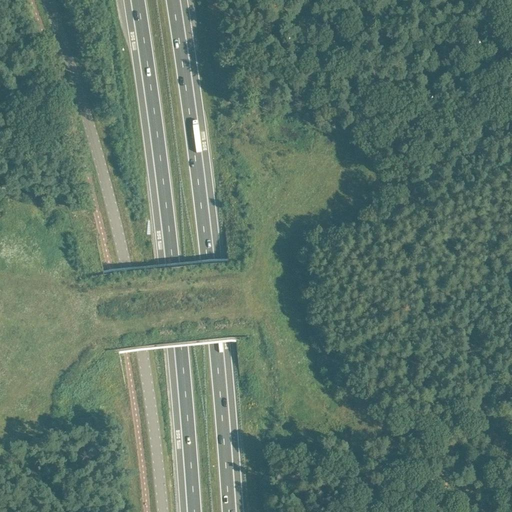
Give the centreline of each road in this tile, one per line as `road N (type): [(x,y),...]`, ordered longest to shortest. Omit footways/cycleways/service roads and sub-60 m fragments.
road 1 (tertiary): [(162,511),(126,269),(47,0)]
road 2 (trunk): [(137,0),(163,176),(195,511)]
road 3 (trunk): [(228,511),(210,288),(172,0)]
